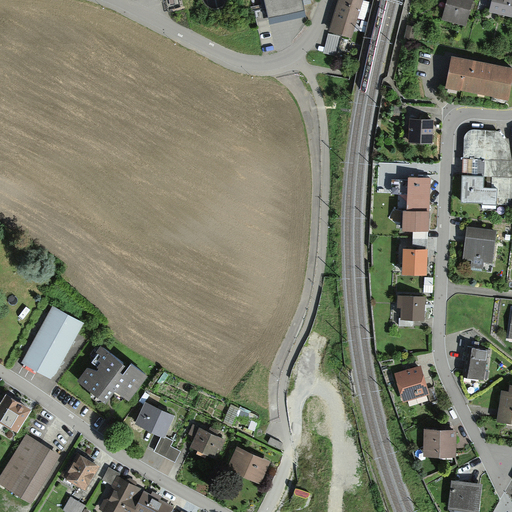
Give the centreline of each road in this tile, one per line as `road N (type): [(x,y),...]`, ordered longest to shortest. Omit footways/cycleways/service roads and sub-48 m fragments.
road 1 (primary): [(329,511),(215,0)]
road 2 (residential): [(511,115),(450,117),(440,235),(441,370),(498,483)]
road 3 (residential): [(218,511),(109,450),(0,370)]
road 4 (residential): [(116,0),(233,59),(270,64),(313,32),(326,0)]
